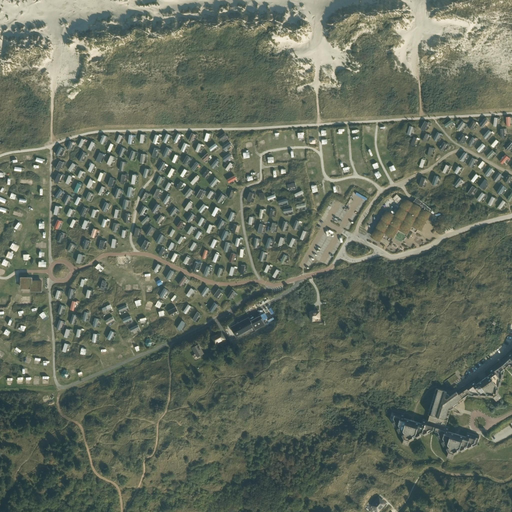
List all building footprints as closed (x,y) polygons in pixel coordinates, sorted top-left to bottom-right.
[(465,123),(462,120),(459,124),(456,128),(460,130),(465,123)] [(491,131),(489,129),(483,135),(486,138),(491,131)] [(227,135),(225,132),(217,137),(220,140),(227,135)] [(232,144),(229,141),(222,146),(224,149),(232,144)] [(442,150),(447,143),(443,141),(438,148),(442,150)] [(485,145),(482,142),(476,149),(479,152),(485,145)] [(495,152),(492,149),(486,155),(488,158),(495,152)] [(467,153),(464,151),(459,158),(462,161),(467,153)] [(210,155),(208,152),(201,158),(203,161),(210,155)] [(232,155),(230,152),(222,158),(224,161),(232,155)] [(508,157),(505,154),(499,161),(502,163),(508,157)] [(213,168),(219,161),(216,158),(210,165),(213,168)] [(59,170),(63,162),(60,160),(55,168),(59,170)] [(160,171),(165,163),(162,161),(157,169),(160,171)] [(199,163),(196,161),(191,167),(193,170),(199,163)] [(487,176),(493,169),(490,166),(484,174),(487,176)] [(496,181),(501,174),(498,172),(493,179),(496,181)] [(199,178),(196,175),(190,182),(193,184),(199,178)] [(212,186),(218,179),(215,176),(209,184),(212,186)] [(462,180),(459,178),(454,185),(457,187),(462,180)] [(482,188),(487,181),(484,179),(479,186),(482,188)] [(505,186),(501,184),(496,191),(499,194),(505,186)] [(470,195),(475,187),(472,185),(467,193),(470,195)] [(192,190),(190,188),(184,195),(187,197),(192,190)] [(484,194),(481,192),(476,199),(479,201),(484,194)] [(420,231),(430,213),(429,212),(431,209),(417,198),(414,203),(404,198),(394,215),(385,210),(373,232),(382,237),(384,233),(393,238),(398,229),(407,234),(411,226),(420,231)] [(192,203),(189,201),(184,209),(187,211),(192,203)] [(206,206),(203,203),(198,210),(201,212),(206,206)] [(177,208),(174,206),(169,213),(172,216),(177,208)] [(149,218),(147,216),(140,222),(142,224),(149,218)] [(153,227),(150,225),(145,233),(148,235),(153,227)] [(163,235),(160,233),(155,241),(159,243),(163,235)] [(14,253),(19,247),(14,242),(8,248),(14,253)] [(169,279),(173,271),(170,269),(165,277),(169,279)] [(187,277),(184,275),(178,284),(181,286),(187,277)] [(31,291),(41,291),(41,281),(40,281),(39,280),(35,280),(34,281),(31,281),(31,278),(21,278),(21,288),(22,288),(23,288),(27,289),(28,288),(31,288),(31,291)] [(204,296),(209,288),(205,286),(200,293),(204,296)] [(162,298),(167,290),(163,288),(159,296),(162,298)] [(216,298),(222,290),(219,288),(213,295),(216,298)] [(235,291),(232,289),(227,297),(230,299),(235,291)] [(212,312),(217,304),(214,302),(209,310),(212,312)] [(191,306),(188,304),(183,311),(186,314),(191,306)] [(207,310),(204,313),(212,318),(214,315),(207,310)] [(248,317),(231,327),(236,336),(253,327),(255,330),(263,326),(266,325),(261,315),(250,321),(248,317)] [(180,330),(185,322),(182,320),(176,328),(180,330)] [(222,340),(224,339),(221,332),(212,337),(215,343),(222,340)] [(197,357),(203,353),(198,344),(192,347),(197,357)] [(474,381),(457,393),(456,391),(449,396),(448,394),(446,394),(446,391),(436,388),(428,414),(430,415),(428,421),(423,419),(421,423),(403,418),(404,414),(392,410),(390,418),(394,426),(396,426),(399,432),(400,432),(404,438),(402,444),(408,446),(410,440),(416,436),(417,438),(423,434),(424,435),(432,431),(434,432),(439,440),(440,439),(444,446),(445,445),(448,451),(447,457),(452,459),(454,453),(461,450),(461,451),(468,447),(469,449),(477,444),(479,436),(467,433),(466,437),(448,431),(449,427),(445,426),(450,409),(453,410),(453,407),(463,400),(462,399),(468,395),(477,397),(478,395),(485,396),(485,395),(492,396),(496,401),(501,397),(497,392),(498,385),(500,386),(501,378),(503,378),(504,369),(506,367),(511,367),(511,354),(510,352),(501,361),(499,362),(489,370),(491,373),(476,384),(474,381)] [(448,386),(449,385),(459,378),(456,374),(445,382),(448,386)] [(379,498),(370,507),(375,511),(377,511),(385,504),(379,498)]
